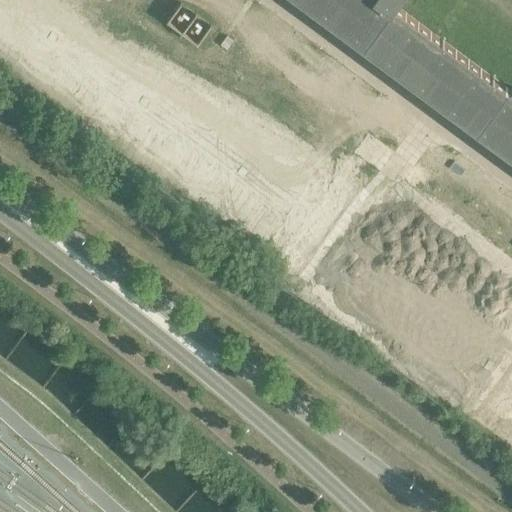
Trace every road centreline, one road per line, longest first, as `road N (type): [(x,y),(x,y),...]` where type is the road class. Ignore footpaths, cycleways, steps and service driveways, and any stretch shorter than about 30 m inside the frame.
road 1 (secondary): [(437,511),(105,263),(3,199)]
road 2 (secondary): [(3,199),(358,511)]
road 3 (track): [(98,0),(204,64),(259,85),(369,114),(435,116)]
